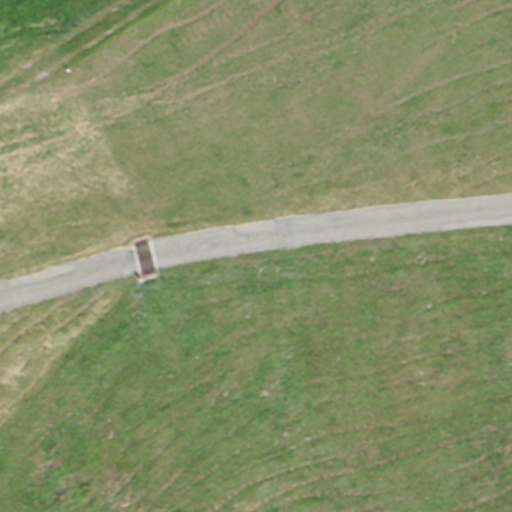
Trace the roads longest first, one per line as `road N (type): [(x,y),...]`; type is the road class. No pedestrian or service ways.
road 1 (residential): [(511,202),(245,237),(0,290)]
road 2 (track): [(140,0),(0,93)]
